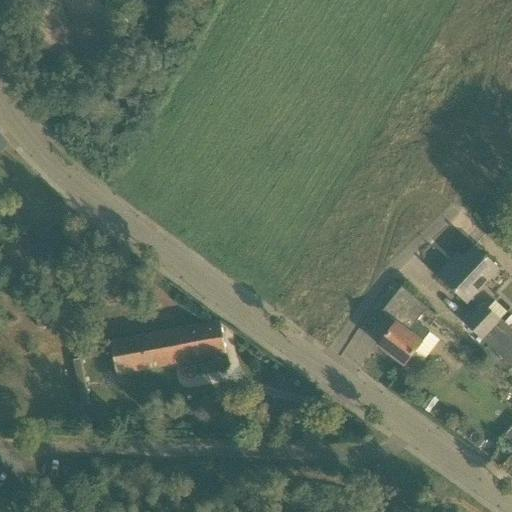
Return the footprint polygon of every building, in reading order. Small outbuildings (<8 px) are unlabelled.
[(7,214),(13,228),(22,224),(16,211),(7,214)] [(467,306),(500,271),(475,247),(454,269),(449,264),(437,277),(467,306)] [(382,313),(396,324),(379,346),(405,366),(429,333),(416,323),(428,308),(402,287),(382,313)] [(465,325),(491,349),(511,368),(511,331),(501,322),(483,305),(465,325)] [(221,322),(168,332),(151,335),(111,343),(117,376),(132,373),(227,355),(221,322)] [(91,405),(82,359),(73,361),(82,407),(91,405)]
